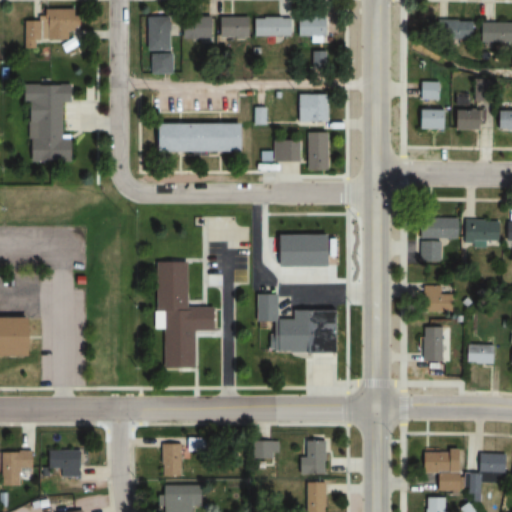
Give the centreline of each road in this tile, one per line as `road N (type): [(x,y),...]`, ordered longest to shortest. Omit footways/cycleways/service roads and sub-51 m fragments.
road 1 (tertiary): [(377,0),(376,511)]
road 2 (residential): [(0,409),(377,408)]
road 3 (residential): [(127,186),(151,193),(378,193)]
road 4 (residential): [(117,0),(119,158),(127,186)]
road 5 (residential): [(377,408),(511,409)]
road 6 (residential): [(378,174),(511,175)]
